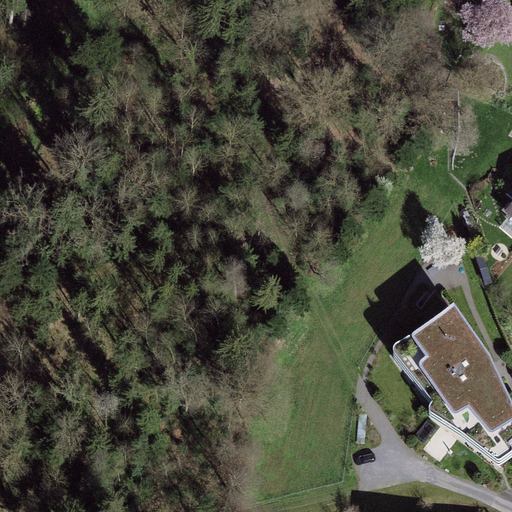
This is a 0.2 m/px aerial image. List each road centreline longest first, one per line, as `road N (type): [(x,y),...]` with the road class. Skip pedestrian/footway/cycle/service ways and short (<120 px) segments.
road 1 (track): [(73,0),(224,122),(368,405)]
road 2 (track): [(406,464),(358,489),(243,511)]
